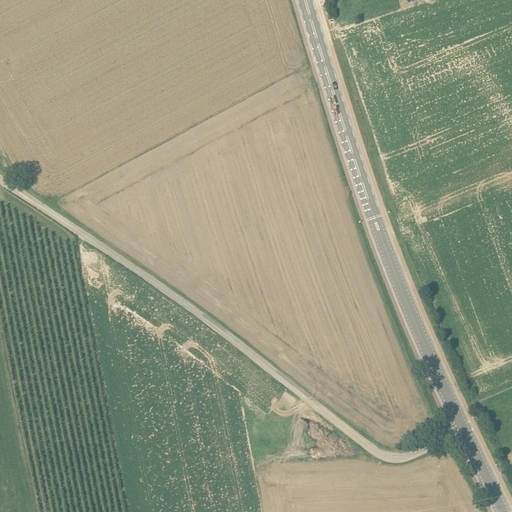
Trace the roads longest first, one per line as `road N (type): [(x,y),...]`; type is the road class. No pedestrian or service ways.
road 1 (unclassified): [(463,430),(403,458),(376,452),(216,327),(0,179)]
road 2 (tertiary): [(463,430),(383,242),(305,0)]
